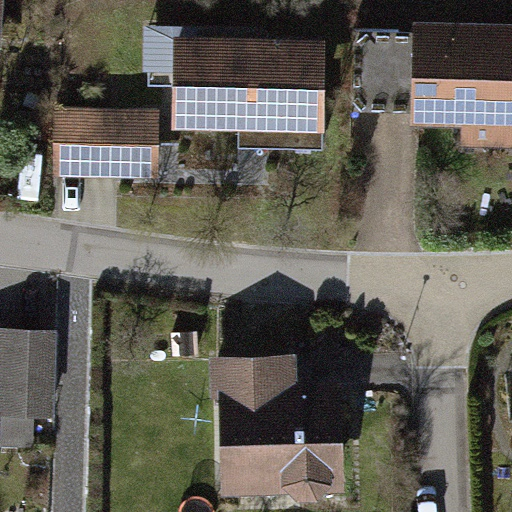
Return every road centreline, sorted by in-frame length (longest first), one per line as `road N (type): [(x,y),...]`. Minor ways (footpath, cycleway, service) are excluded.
road 1 (residential): [(0,234),(439,269)]
road 2 (residential): [(446,511),(439,269)]
